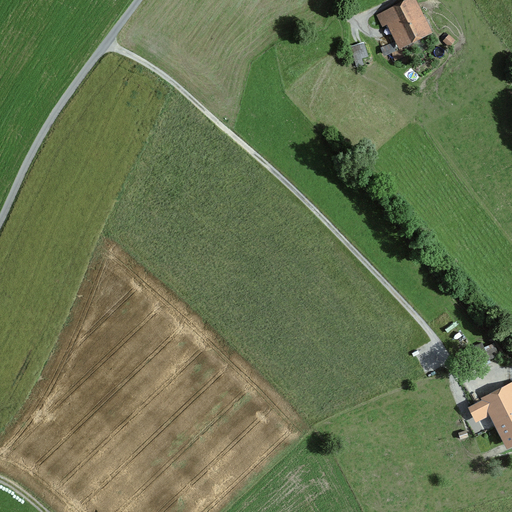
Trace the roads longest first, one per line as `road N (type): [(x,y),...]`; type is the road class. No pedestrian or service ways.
road 1 (track): [(511,371),(456,376),(426,327),(278,181),(149,69),(105,43)]
road 2 (unclassified): [(136,0),(61,103),(0,222)]
